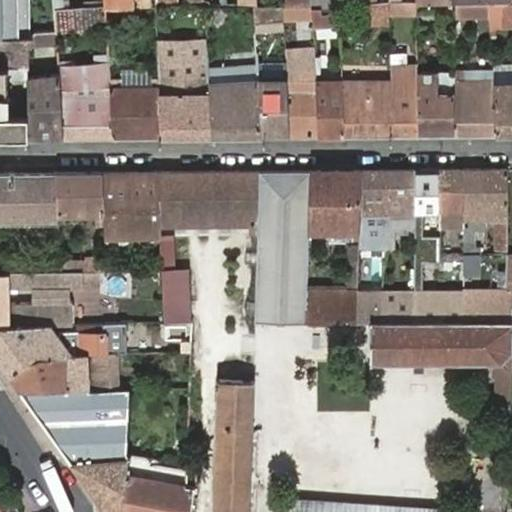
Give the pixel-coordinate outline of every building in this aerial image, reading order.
[(0,0),(0,36),(31,36),(30,0),(0,0)] [(53,0),(54,8),(67,7),(66,0),(53,0)] [(388,1),(388,6),(389,17),(418,15),(418,14),(418,4),(417,0),(412,0),(402,1),(388,1)] [(455,4),(455,12),(471,12),(472,22),(489,22),(489,9),(488,3),(481,4),(455,4)] [(54,8),(55,36),(105,32),(104,7),(104,4),(67,7),(54,8)] [(322,6),(311,6),(313,35),(320,34),(320,27),(340,26),(340,13),(322,13),(322,6)] [(365,16),(366,25),(389,25),(389,17),(388,6),(369,7),(365,16)] [(511,7),(489,9),(489,22),(490,31),(511,29),(511,7)] [(0,66),(9,67),(29,67),(29,45),(32,45),(31,36),(0,36),(0,66)] [(158,78),(161,137),(212,137),(208,68),(206,38),(157,39),(158,78)] [(315,48),(287,48),(288,80),(315,80),(315,48)] [(58,67),(62,138),(113,138),(109,77),(107,54),(96,54),(97,63),(58,67)] [(391,80),(394,135),(418,135),(418,73),(406,73),(406,54),(390,54),(391,80)] [(29,118),(29,138),(62,138),(58,67),(57,59),(50,60),(51,73),(29,75),(29,118)] [(0,66),(0,79),(1,80),(1,95),(11,95),(9,67),(0,66)] [(208,68),(212,137),(261,137),(258,80),(258,72),(257,66),(208,68)] [(492,71),(495,135),(511,134),(511,68),(492,69),(492,71)] [(418,73),(418,135),(452,135),(454,71),(418,71),(418,73)] [(454,71),(452,135),(495,135),(492,71),(454,71)] [(109,77),(113,138),(161,137),(158,78),(150,79),(150,88),(120,88),(118,77),(109,77)] [(258,80),(261,137),(290,136),(288,80),(258,80)] [(288,80),(290,136),(318,136),(315,82),(315,80),(288,80)] [(343,81),(344,136),(369,136),(368,80),(343,81)] [(368,80),(369,136),(394,135),(391,80),(368,80)] [(315,82),(318,136),(344,136),(343,81),(315,82)] [(0,138),(29,138),(29,118),(0,119),(0,106),(0,138)] [(464,170),(439,171),(439,227),(443,228),(443,221),(464,221),(464,170)] [(486,171),(464,170),(464,221),(475,221),(485,221),(486,171)] [(486,171),(485,221),(506,222),(507,170),(486,171)] [(361,171),(311,172),(309,232),(359,231),(359,214),(361,171)] [(359,231),(358,251),(413,252),(413,227),(414,171),(361,171),(359,214),(359,231)] [(439,171),(414,171),(413,227),(439,227),(439,171)] [(158,172),(127,173),(133,239),(161,238),(161,224),(158,172)] [(260,172),(158,172),(161,224),(250,222),(250,235),(258,235),(258,222),(260,172)] [(311,172),(260,172),(258,222),(258,235),(255,319),(305,321),(306,291),(307,268),(308,259),(309,232),(311,172)] [(0,224),(6,225),(59,225),(58,216),(56,173),(0,173),(0,224)] [(102,173),(56,173),(58,216),(95,215),(95,229),(105,229),(102,173)] [(127,173),(102,173),(105,229),(106,239),(133,239),(127,173)] [(475,221),(464,221),(464,254),(475,254),(475,221)] [(174,238),(161,238),(163,271),(175,270),(174,238)] [(133,239),(106,239),(107,255),(134,254),(133,239)] [(464,260),(464,291),(475,291),(475,254),(464,254),(464,260)] [(61,263),(61,274),(95,274),(108,274),(107,260),(88,260),(87,263),(61,263)] [(413,290),(413,321),(464,321),(464,291),(464,260),(440,260),(437,260),(437,280),(443,280),(444,290),(413,290)] [(0,272),(0,327),(52,326),(75,326),(75,319),(74,303),(11,304),(10,289),(83,289),(83,283),(95,283),(95,274),(61,274),(6,273),(0,272)] [(191,324),(188,273),(163,274),(165,306),(165,324),(191,324)] [(306,291),(305,321),(356,321),(357,290),(306,291)] [(357,290),(356,321),(371,321),(413,321),(413,290),(357,290)] [(464,291),(464,321),(510,321),(511,291),(505,291),(475,291),(464,291)] [(116,305),(74,303),(75,319),(117,320),(116,305)] [(145,307),(145,325),(165,324),(165,306),(145,307)] [(371,321),(371,361),(494,362),(492,399),(496,400),(508,400),(509,366),(510,321),(464,321),(413,321),(371,321)] [(0,327),(0,360),(10,374),(53,354),(54,357),(119,355),(127,355),(126,348),(119,349),(118,337),(108,338),(105,334),(81,334),(80,332),(61,333),(60,339),(52,326),(0,327)] [(10,374),(21,390),(126,390),(119,355),(54,357),(53,354),(10,374)] [(218,379),(212,511),(248,511),(253,380),(218,379)] [(126,390),(21,390),(105,508),(110,511),(122,511),(124,455),(127,390),(126,390)] [(496,400),(496,410),(508,410),(508,400),(496,400)] [(124,455),(122,511),(191,511),(194,488),(185,487),(186,470),(150,465),(149,457),(124,455)] [(278,511),(445,511),(280,497),(278,511)]
